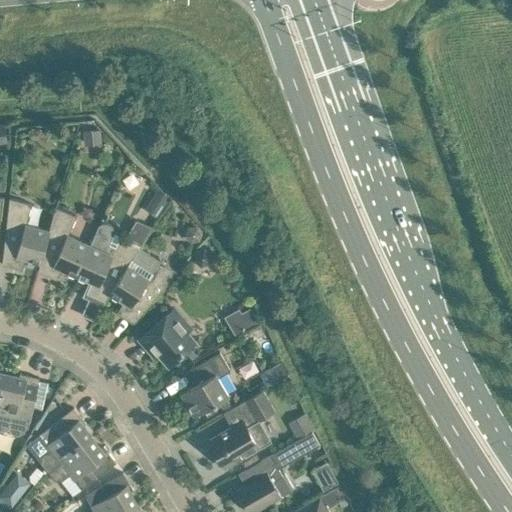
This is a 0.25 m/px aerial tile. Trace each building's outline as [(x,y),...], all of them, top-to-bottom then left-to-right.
[(0,124),(0,143),(9,142),(6,124),(0,124)] [(100,129),(83,130),(84,144),(101,143),(100,129)] [(160,210),(168,196),(160,187),(149,204),(160,210)] [(40,262),(49,230),(26,223),(32,203),(9,197),(2,264),(22,269),(25,258),(40,262)] [(76,275),(90,244),(68,234),(77,215),(55,206),(49,230),(40,262),(38,271),(57,279),(62,268),(76,275)] [(126,233),(142,241),(150,225),(135,217),(126,233)] [(121,234),(115,246),(110,243),(115,232),(114,228),(111,224),(107,222),(103,222),(99,224),(90,244),(76,275),(91,281),(86,292),(106,300),(111,293),(140,246),(142,244),(121,234)] [(188,226),(185,235),(191,242),(200,240),(203,231),(197,224),(188,226)] [(178,271),(160,260),(140,246),(111,293),(123,301),(117,311),(135,322),(178,271)] [(196,249),(194,259),(201,266),(211,263),(212,253),(205,246),(196,249)] [(87,297),(80,312),(92,317),(98,302),(87,297)] [(168,363),(195,341),(182,325),(186,322),(174,308),(139,338),(149,348),(153,345),(168,363)] [(236,332),(257,320),(250,308),(241,313),(239,309),(227,316),(236,332)] [(194,415),(229,395),(218,377),(231,369),(220,351),(196,365),(204,379),(181,392),(194,415)] [(279,362),(260,372),(267,386),(287,375),(279,362)] [(5,373),(0,394),(0,429),(3,430),(9,427),(11,432),(20,434),(25,431),(25,429),(28,427),(40,377),(20,373),(19,377),(5,373)] [(270,440),(258,420),(275,410),(263,389),(241,402),(249,416),(208,439),(224,467),(270,440)] [(48,471),(92,436),(83,425),(86,423),(74,407),(39,434),(51,448),(42,455),(41,462),(48,471)] [(248,507),(250,511),(252,511),(294,488),(285,473),(282,474),(279,468),(320,444),(312,430),(244,469),(251,480),(237,489),(243,498),(240,500),(245,508),(248,507)] [(92,436),(48,471),(55,480),(61,480),(70,473),(82,488),(116,461),(104,445),(101,448),(92,436)] [(320,488),(337,482),(328,459),(312,465),(320,488)] [(15,471),(0,495),(14,503),(29,480),(15,471)] [(122,511),(137,503),(130,491),(134,489),(123,472),(85,494),(95,510),(90,511),(122,511)] [(346,496),(339,483),(292,510),(293,511),(296,509),(297,511),(330,511),(328,506),(346,496)] [(142,511),(137,503),(122,511),(142,511)]
